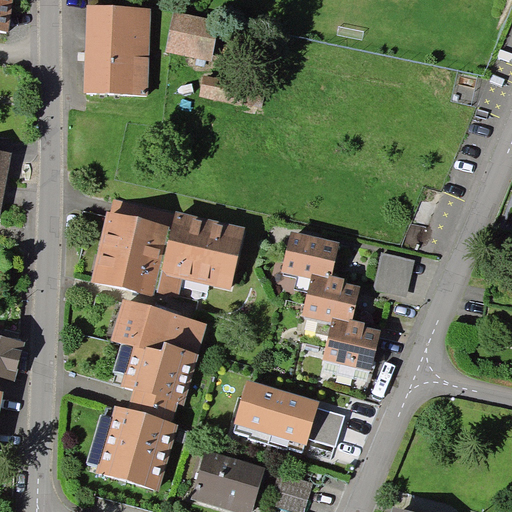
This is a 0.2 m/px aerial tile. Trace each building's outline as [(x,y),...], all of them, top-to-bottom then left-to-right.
[(146,13),(82,12),(80,99),(144,101),(146,13)] [(224,23),(169,17),(164,58),(220,64),(224,23)] [(267,90),(198,80),(195,101),(264,111),(267,90)] [(9,155),(0,154),(0,221),(2,221),(9,155)] [(161,224),(100,212),(86,285),(148,296),(161,224)] [(245,230),(171,215),(158,279),(233,293),(245,230)] [(337,240),(288,228),(278,268),(328,280),(337,240)] [(412,266),(382,259),(374,294),(404,301),(412,266)] [(355,287),(305,278),(297,318),(326,323),(347,327),(355,287)] [(203,327),(116,307),(107,347),(134,353),(187,367),(193,367),(203,327)] [(347,327),(326,323),(319,363),(368,373),(376,333),(347,327)] [(21,345),(0,339),(0,388),(9,391),(21,345)] [(187,367),(134,353),(118,416),(171,429),(187,367)] [(314,398),(247,377),(236,415),(303,435),(314,398)] [(118,416),(110,413),(93,480),(154,496),(171,429),(118,416)] [(248,511),(260,472),(199,456),(186,503),(219,511),(248,511)] [(302,511),(310,487),(276,477),(268,506),(289,511),(302,511)]
